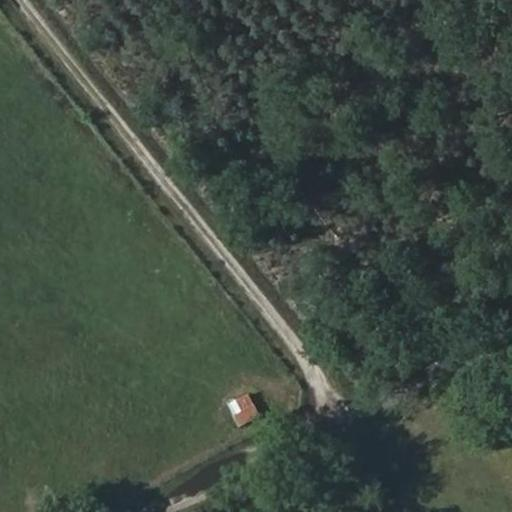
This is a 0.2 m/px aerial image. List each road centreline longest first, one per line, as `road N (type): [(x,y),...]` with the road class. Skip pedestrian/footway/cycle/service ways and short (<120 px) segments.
road 1 (track): [(12,0),(344,398)]
road 2 (track): [(344,398),(142,511)]
road 3 (track): [(344,398),(511,315)]
